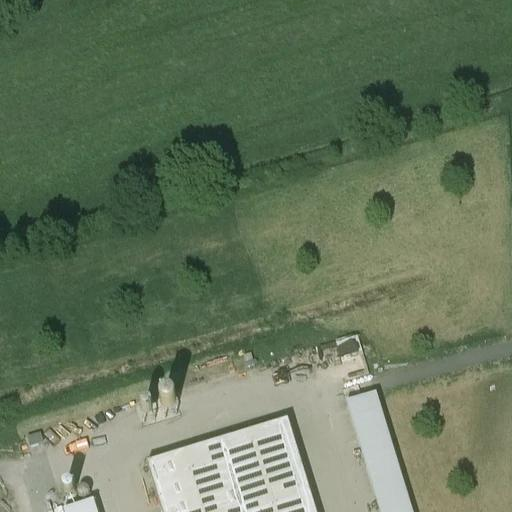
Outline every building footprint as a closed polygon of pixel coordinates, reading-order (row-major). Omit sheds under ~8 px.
[(411,511),(376,398),(346,407),(378,511),(411,511)] [(172,400),(160,404),(165,420),(177,417),(172,400)] [(152,408),(139,412),(143,426),(156,422),(152,408)] [(314,511),(288,424),(279,426),(305,511),(314,511)] [(305,511),(279,426),(146,468),(159,511),(305,511)] [(18,511),(17,491),(0,492),(0,506),(2,506),(2,511),(18,511)] [(73,491),(60,495),(63,505),(76,500),(73,491)]
